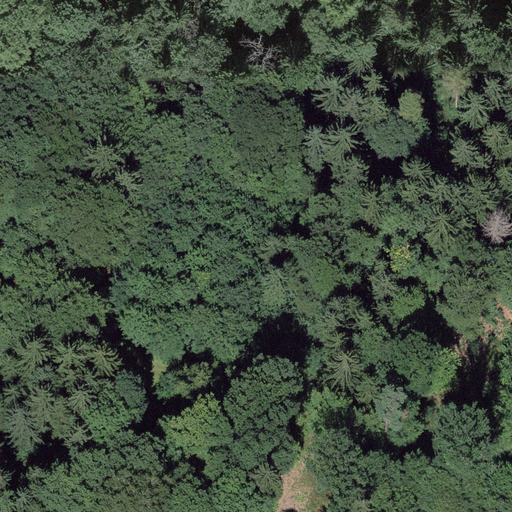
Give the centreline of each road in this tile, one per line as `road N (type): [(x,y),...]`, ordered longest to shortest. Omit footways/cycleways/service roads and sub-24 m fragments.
road 1 (track): [(131,361),(276,397),(468,463)]
road 2 (track): [(120,511),(131,361),(0,257)]
